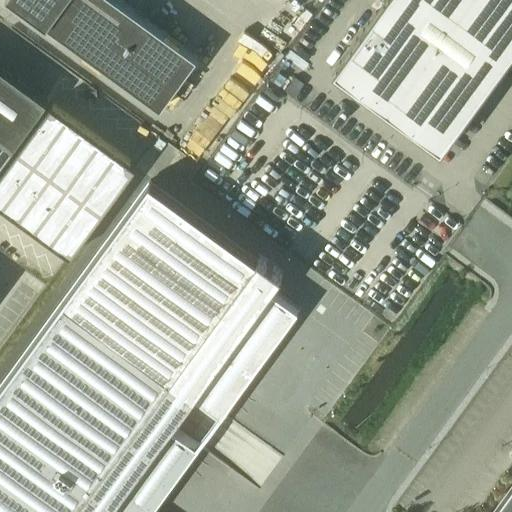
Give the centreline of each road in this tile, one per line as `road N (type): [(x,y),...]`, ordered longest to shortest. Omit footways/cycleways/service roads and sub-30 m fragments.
road 1 (unclassified): [(363,511),(511,307)]
road 2 (unknown): [(138,145),(0,42)]
road 3 (unknown): [(511,395),(449,475),(435,511)]
road 4 (unknown): [(465,227),(436,220),(350,167)]
